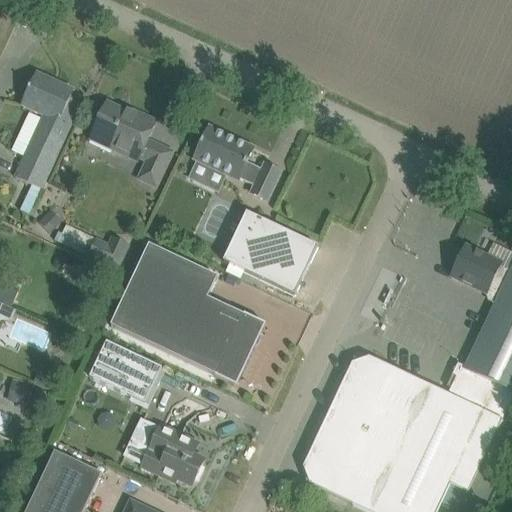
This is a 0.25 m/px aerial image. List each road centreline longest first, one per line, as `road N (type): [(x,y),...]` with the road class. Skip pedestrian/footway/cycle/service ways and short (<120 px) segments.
road 1 (unclassified): [(244,511),(415,153)]
road 2 (residential): [(308,104),(81,0)]
